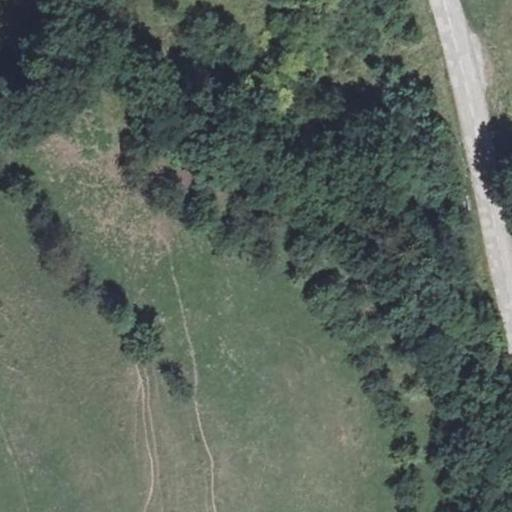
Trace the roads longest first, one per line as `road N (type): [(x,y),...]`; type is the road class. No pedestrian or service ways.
road 1 (track): [(463,511),(460,389),(428,331),(281,188),(81,76)]
road 2 (tertiary): [(511,327),(438,0)]
